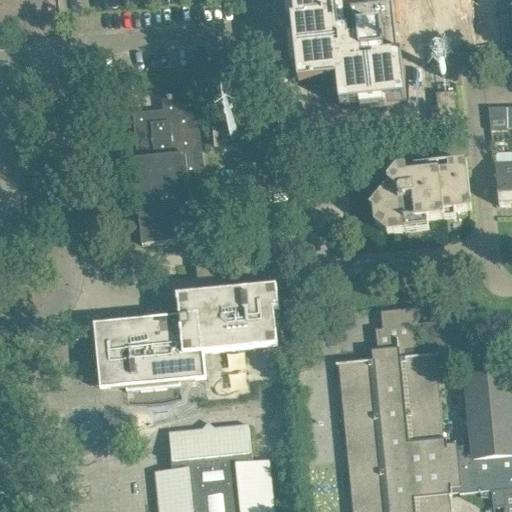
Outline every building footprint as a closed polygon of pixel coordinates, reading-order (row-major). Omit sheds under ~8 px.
[(336,0),(290,0),(292,10),(295,9),(296,21),(292,21),(294,38),(296,38),(296,41),(297,52),(295,52),(296,55),(298,55),(299,69),(297,70),(299,86),(337,81),(340,108),(360,105),(360,104),(371,102),(372,104),(375,104),(375,102),(386,101),(386,103),(406,100),(401,55),(398,56),(397,50),(398,50),(392,2),(349,6),(352,32),(340,34),(336,0)] [(458,124),(455,93),(436,95),(437,108),(430,109),(432,127),(458,124)] [(190,156),(185,102),(185,99),(163,101),(164,115),(148,116),(148,114),(133,115),(138,161),(134,161),(143,248),(195,243),(190,200),(207,198),(203,154),(190,156)] [(507,130),(507,119),(507,109),(489,110),(491,133),(507,133),(507,130)] [(213,129),(215,149),(227,148),(225,128),(213,129)] [(467,163),(449,165),(449,173),(408,177),(407,170),(398,171),(389,182),(389,185),(371,208),(374,211),(375,225),(388,235),(408,233),(407,224),(445,220),(445,214),(472,211),(467,163)] [(511,208),(511,164),(495,165),(499,208),(511,208)] [(216,280),(214,269),(214,261),(196,262),(198,281),(216,280)] [(179,305),(180,319),(200,318),(204,355),(204,356),(278,349),(275,312),(279,312),(277,289),(178,298),(178,305),(179,305)] [(420,310),(381,314),(381,315),(385,315),(387,331),(376,332),(378,354),(373,354),(374,363),(337,367),(337,368),(339,368),(353,511),(447,511),(446,498),(481,494),(481,499),(493,501),(494,511),(505,510),(504,511),(511,511),(511,400),(510,376),(467,380),(473,448),(457,449),(456,444),(455,444),(455,447),(447,448),(446,441),(440,441),(439,425),(443,425),(441,402),(437,402),(433,369),(437,369),(436,358),(438,358),(439,368),(451,367),(452,371),(488,368),(485,344),(461,346),(459,322),(423,326),(425,349),(422,350),(419,326),(418,311),(420,311),(420,310)] [(204,355),(200,318),(180,319),(95,327),(101,392),(127,390),(127,394),(181,389),(181,384),(207,382),(204,356),(204,355)] [(275,511),(270,463),(252,464),(248,427),(170,435),(173,473),(155,474),(159,511),(275,511)]
